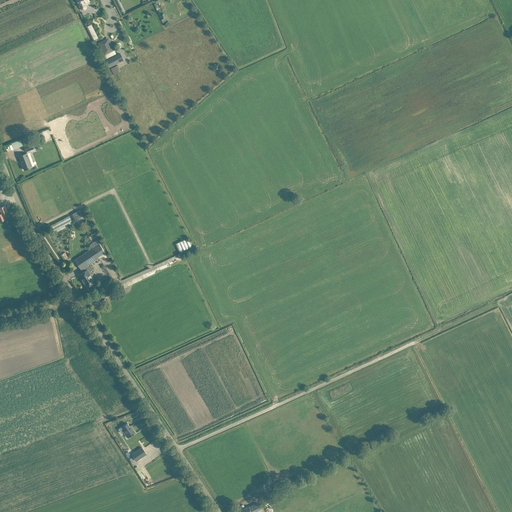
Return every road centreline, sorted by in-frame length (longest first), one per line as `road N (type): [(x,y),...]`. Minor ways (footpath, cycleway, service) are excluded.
road 1 (unclassified): [(177,449),(413,342)]
road 2 (unclassified): [(177,449),(75,300)]
road 3 (unclassified): [(75,300),(29,227),(0,149)]
